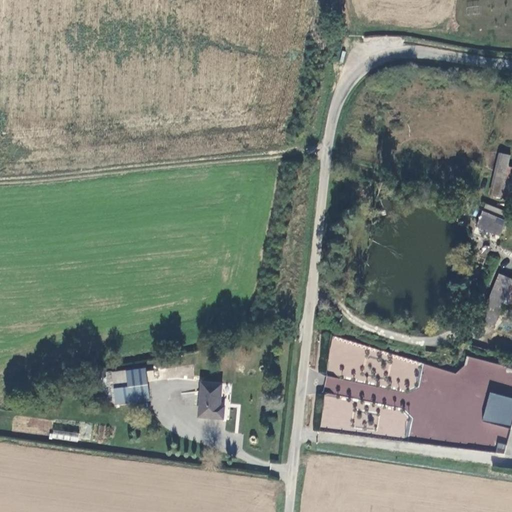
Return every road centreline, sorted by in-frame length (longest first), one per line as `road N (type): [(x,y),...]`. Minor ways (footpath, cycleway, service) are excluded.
road 1 (tertiary): [(511,64),(395,52),(362,63),(342,87),(288,511)]
road 2 (track): [(328,152),(0,181)]
